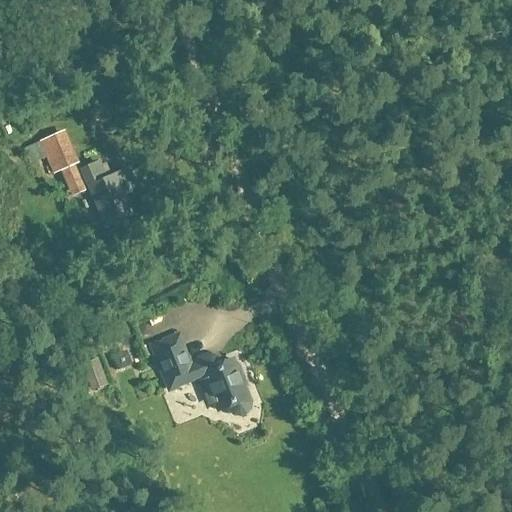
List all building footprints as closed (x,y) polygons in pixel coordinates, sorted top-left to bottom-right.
[(55,174),(75,164),(69,151),(48,160),(55,174)] [(99,163),(82,170),(106,227),(119,221),(118,219),(130,214),(120,190),(128,187),(122,173),(106,180),(99,163)] [(71,195),(85,190),(80,178),(66,183),(71,195)] [(106,345),(130,335),(125,321),(100,330),(106,345)] [(177,336),(153,346),(170,389),(194,379),(193,377),(204,372),(207,379),(204,386),(208,398),(215,401),(219,410),(229,406),(230,410),(235,413),(240,414),(245,412),(248,407),(249,402),(248,399),(243,386),(246,385),(239,367),(236,368),(232,359),(223,362),(222,360),(219,358),(211,361),(210,357),(199,361),(200,364),(189,368),(177,336)] [(126,367),(132,381),(146,375),(140,361),(126,367)]
